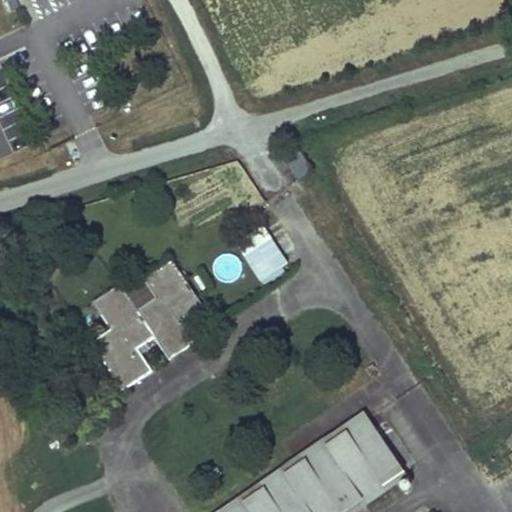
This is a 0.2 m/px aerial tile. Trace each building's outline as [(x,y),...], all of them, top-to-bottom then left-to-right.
[(306,145),(282,161),(298,183),(312,174),(300,155),(308,150),(306,145)] [(267,227),(238,243),(260,282),(288,266),(267,227)] [(173,261),(144,280),(157,300),(138,313),(140,316),(164,301),(154,287),(179,270),(173,261)] [(203,306),(179,270),(154,287),(164,301),(140,316),(138,313),(120,286),(108,294),(119,310),(107,318),(118,333),(94,348),(123,391),(153,371),(138,350),(155,338),(169,359),(198,340),(184,318),(203,306)] [(108,294),(92,304),(111,332),(92,344),(94,348),(118,333),(107,318),(119,310),(108,294)] [(367,419),(230,511),(344,511),(403,473),(367,419)]
